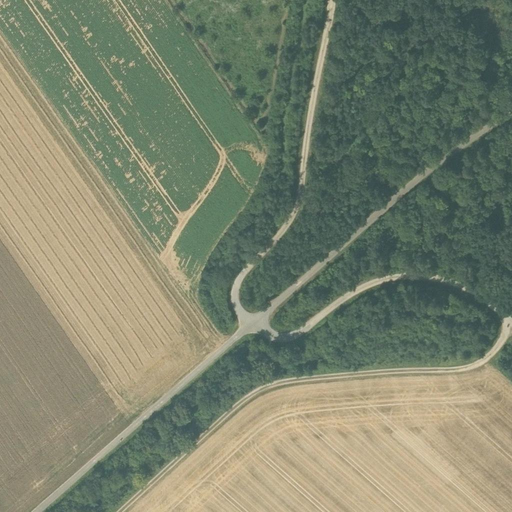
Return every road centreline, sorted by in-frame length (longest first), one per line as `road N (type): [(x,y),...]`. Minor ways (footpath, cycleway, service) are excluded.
road 1 (track): [(511,329),(469,369),(289,383),(255,394),(123,511)]
road 2 (track): [(332,0),(296,207),(236,289),(252,322)]
road 3 (track): [(511,124),(252,322)]
road 4 (track): [(252,322),(292,337),(364,290),(427,277),(459,286),(511,326)]
road 5 (track): [(252,322),(152,427),(51,511)]
